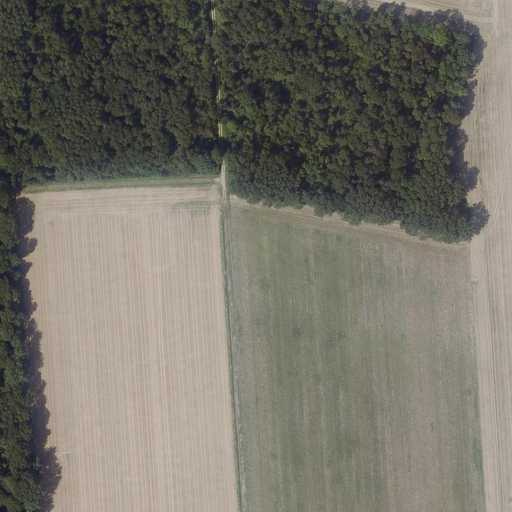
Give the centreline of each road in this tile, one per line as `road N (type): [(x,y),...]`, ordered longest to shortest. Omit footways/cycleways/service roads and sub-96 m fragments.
road 1 (track): [(213,0),(248,511)]
road 2 (track): [(30,189),(20,199),(19,222),(33,442),(43,465),(37,511)]
road 3 (track): [(225,181),(11,190)]
